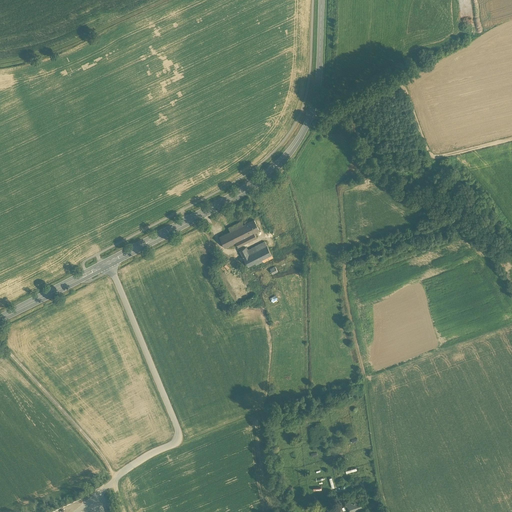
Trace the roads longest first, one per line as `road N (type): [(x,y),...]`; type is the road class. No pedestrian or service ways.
road 1 (secondary): [(321,0),(318,84),(288,153),(249,187),(108,263)]
road 2 (unclassified): [(123,511),(114,476),(178,435),(108,263)]
road 3 (track): [(312,108),(343,108),(396,83),(407,90),(435,154),(511,138)]
road 4 (track): [(0,61),(53,50),(165,0)]
road 5 (track): [(114,476),(97,445),(6,348)]
road 6 (secondary): [(108,263),(0,318)]
